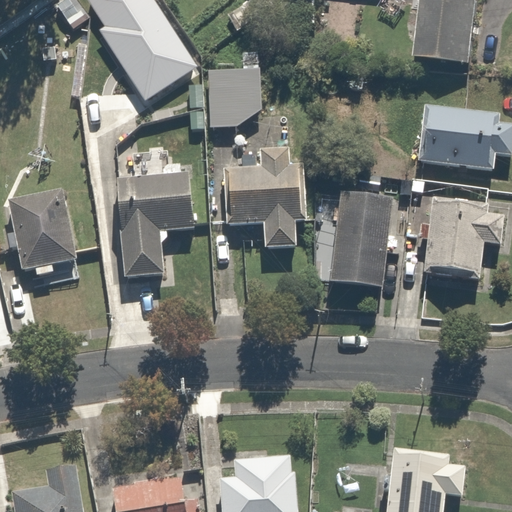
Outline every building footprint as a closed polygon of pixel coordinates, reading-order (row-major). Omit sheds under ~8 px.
[(319,26),(321,0),(297,0),(296,24),(319,26)] [(484,0),(427,0),(426,14),(415,13),(414,26),(423,27),(420,60),(478,66),(484,0)] [(243,71),(213,70),(211,134),(267,136),(270,51),(244,50),(243,71)] [(137,68),(89,68),(90,111),(137,110),(137,68)] [(511,123),(432,109),(422,165),(496,178),(500,155),(511,156),(511,123)] [(282,175),(225,175),(225,234),(269,234),(269,252),(304,252),(303,231),(313,231),(313,164),(282,165),(282,175)] [(186,170),(165,172),(166,182),(116,187),(126,285),(169,280),(163,231),(204,226),(198,178),(187,179),(186,170)] [(65,192),(10,205),(18,238),(10,239),(14,255),(21,253),(27,278),(83,264),(65,192)] [(397,199),(341,193),(332,292),(388,297),(397,199)] [(490,204),(436,200),(434,227),(421,227),(420,244),(434,245),(432,279),(492,283),(495,250),(507,251),(509,220),(489,219),(490,204)] [(452,460),(395,457),(393,481),(385,481),(384,495),(390,495),(389,511),(446,511),(447,498),(466,499),(467,475),(451,474),(452,460)] [(305,511),(303,465),(237,469),(238,481),(221,482),(222,511),(305,511)] [(50,494),(14,499),(15,511),(85,511),(79,470),(47,475),(50,494)] [(202,511),(198,478),(112,491),(115,511),(202,511)]
